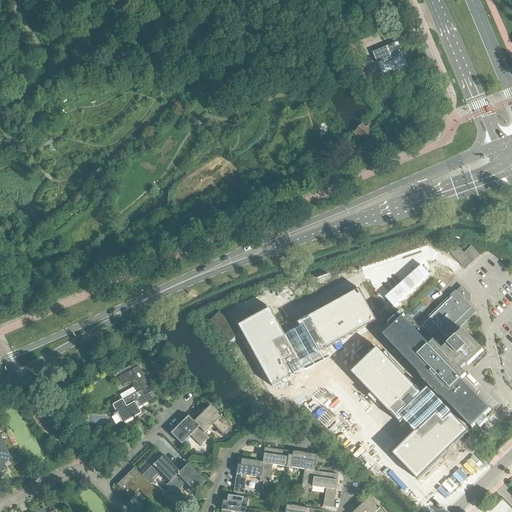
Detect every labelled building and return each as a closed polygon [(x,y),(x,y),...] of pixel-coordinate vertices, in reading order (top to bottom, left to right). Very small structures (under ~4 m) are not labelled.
[(374,53),(379,65),(404,54),(398,43),(374,53)] [(363,138),(366,140),(375,131),(370,127),(369,128),(368,127),(366,128),(363,124),(356,131),(363,138)] [(456,244),(449,251),(465,269),(480,255),(471,246),(464,253),(456,244)] [(271,307),(239,324),(273,386),(346,346),(361,362),(351,372),(400,423),(404,419),(416,431),(392,453),(418,479),(469,430),(421,380),(448,354),(482,385),(506,358),(454,310),(450,314),(438,303),(459,280),(432,255),(376,317),(360,288),(298,322),(301,327),(286,335),(271,307)] [(211,321),(231,342),(240,333),(220,312),(211,321)] [(137,393),(123,401),(123,400),(113,406),(123,424),(141,414),(138,408),(156,398),(139,367),(136,368),(134,364),(114,376),(116,380),(119,378),(124,385),(130,382),(137,393)] [(210,405),(193,422),(204,433),(213,425),(223,435),(232,427),(210,405)] [(204,433),(193,422),(187,417),(170,433),(184,448),(189,443),(186,440),(190,436),(201,446),(209,438),(204,433)] [(0,472),(6,469),(3,463),(12,459),(0,436),(0,435),(0,472)] [(286,467),(288,468),(290,455),(288,455),(288,451),(264,448),(262,463),(263,463),(261,478),(260,478),(259,481),(270,482),(271,481),(270,480),(272,465),(286,467)] [(312,488),(312,487),(314,471),(315,471),(317,456),(293,452),(293,456),(290,455),(288,468),(290,468),(290,467),(305,469),(302,485),(301,485),(301,487),(312,488)] [(163,455),(141,476),(148,483),(159,473),(169,483),(180,472),(163,455)] [(246,476),(260,478),(261,478),(263,463),(262,463),(238,459),(234,493),(244,494),(244,492),(243,492),(246,476)] [(180,472),(169,483),(167,486),(175,494),(185,484),(189,488),(186,491),(191,495),(205,482),(188,464),(180,472)] [(148,483),(141,476),(134,468),(117,485),(130,498),(139,489),(149,500),(157,493),(148,483)] [(312,487),(326,489),(324,504),(323,504),(322,506),(333,508),(338,475),(315,471),(314,471),(312,487)] [(224,495),(221,511),(231,511),(234,511),(245,511),(248,499),(224,495)] [(384,511),(370,497),(369,498),(355,511),(384,511)]
